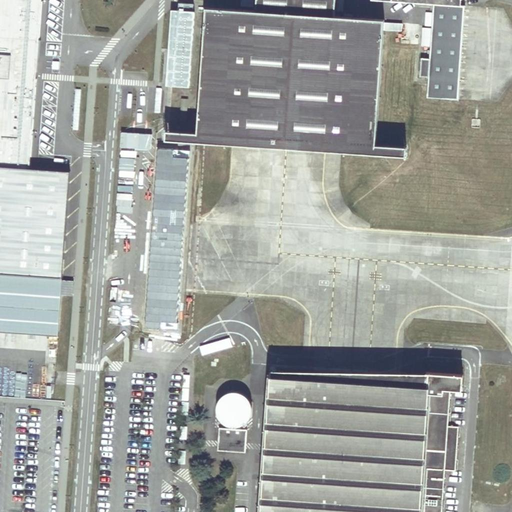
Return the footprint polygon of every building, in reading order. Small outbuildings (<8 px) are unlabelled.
[(37,76),(41,0),(0,0),(0,164),(31,169),(37,76)] [(335,0),(256,0),(256,11),(206,7),(197,133),(197,135),(227,137),(227,139),(256,141),(256,143),(316,147),(316,145),(345,147),(345,146),(375,148),(375,145),(384,20),(335,16),(335,0)] [(412,0),(431,1),(427,56),(419,55),(417,73),(426,74),(424,94),(456,96),(462,2),(456,2),(456,0),(412,0)] [(194,12),(171,11),(167,85),(189,86),(194,12)] [(197,133),(168,131),(168,138),(197,140),(197,135),(197,133)] [(375,145),(375,148),(375,153),(406,155),(407,147),(375,145)] [(190,149),(160,148),(145,327),(177,329),(190,149)] [(0,272),(63,277),(71,172),(31,169),(0,164),(0,272)] [(0,272),(0,331),(60,337),(63,277),(0,272)] [(460,374),(461,364),(430,362),(430,372),(427,372),(427,376),(426,386),(450,387),(462,388),(463,374),(460,374)] [(450,387),(426,386),(427,376),(396,374),(396,375),(366,373),(366,375),(336,373),(335,375),(305,373),(305,375),(276,373),(276,372),(274,371),(274,374),(272,374),(262,511),(441,511),(445,469),(455,470),(457,427),(448,426),(450,387)] [(219,424),(224,427),(230,429),(236,429),(242,426),(247,422),(249,417),(250,411),(249,404),(246,399),(241,395),(235,394),(229,394),(224,395),(220,398),(217,403),(215,408),(214,413),(216,418),(219,424)]
